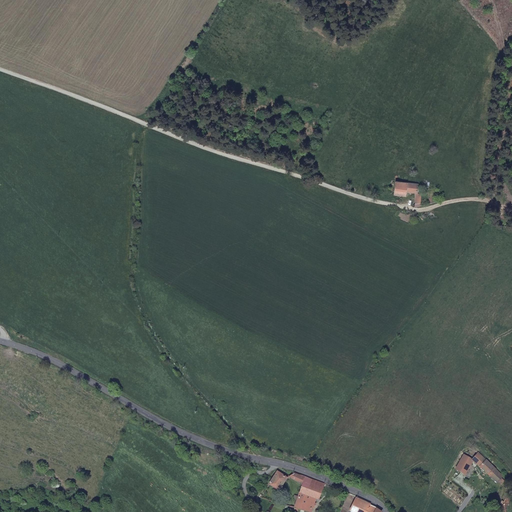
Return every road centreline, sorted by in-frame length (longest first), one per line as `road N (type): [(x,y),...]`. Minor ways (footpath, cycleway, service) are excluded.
road 1 (unclassified): [(409,210),(0,70)]
road 2 (tertiary): [(13,345),(204,444),(302,469),(385,511)]
road 3 (track): [(497,0),(504,99),(493,200)]
